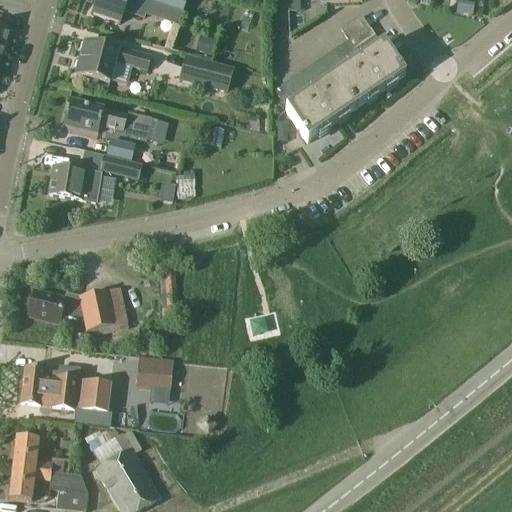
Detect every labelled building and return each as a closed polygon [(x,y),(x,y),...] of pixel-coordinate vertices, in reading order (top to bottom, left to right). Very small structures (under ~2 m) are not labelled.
[(97,0),(92,18),(118,27),(123,14),(143,21),(148,7),(181,18),(187,1),(183,0),(97,0)] [(420,0),(419,8),(429,10),(430,0),(420,0)] [(0,56),(2,57),(9,32),(0,29),(0,22),(1,20),(0,19),(0,56)] [(340,33),(347,44),(368,29),(361,19),(340,33)] [(347,44),(353,53),(374,38),(368,29),(347,44)] [(353,53),(357,58),(360,62),(381,48),(374,38),(353,53)] [(203,40),(199,56),(211,59),(215,44),(203,40)] [(75,76),(110,86),(116,66),(145,74),(150,59),(118,50),(117,52),(84,43),(75,76)] [(337,50),(347,64),(357,58),(353,53),(347,44),(337,50)] [(307,146),(404,80),(382,47),(381,48),(360,62),(284,114),(307,146)] [(328,57),(337,71),(347,64),(337,50),(328,57)] [(328,57),(318,63),(328,78),(337,71),(328,57)] [(229,98),(236,75),(186,61),(180,84),(229,98)] [(308,70),(319,84),(328,78),(318,63),(308,70)] [(299,76),(309,91),(319,84),(308,70),(299,76)] [(299,76),(289,82),(300,97),(309,91),(299,76)] [(300,97),(289,82),(280,89),(290,104),(300,97)] [(97,136),(99,128),(121,134),(125,119),(102,113),(103,111),(68,102),(62,127),(97,136)] [(157,145),(162,125),(151,123),(135,119),(131,136),(130,140),(145,143),(146,143),(157,145)] [(130,165),(130,164),(135,148),(109,142),(105,158),(105,159),(130,165)] [(104,158),(100,174),(137,184),(141,168),(104,158)] [(95,208),(100,178),(52,171),(48,197),(84,203),(83,206),(95,208)] [(179,201),(196,200),(196,179),(178,180),(179,201)] [(175,272),(159,273),(161,320),(177,320),(175,272)] [(61,319),(82,325),(85,335),(127,326),(120,292),(77,301),(77,300),(65,297),(64,302),(33,294),(26,320),(58,328),(61,319)] [(84,339),(75,337),(73,351),(82,352),(84,339)] [(148,360),(158,361),(159,353),(149,353),(148,360)] [(138,360),(135,391),(169,394),(172,363),(158,361),(148,360),(138,360)] [(111,417),(107,417),(110,387),(77,383),(54,380),(55,375),(44,374),(44,373),(24,371),(20,406),(40,409),(40,405),(51,406),(50,410),(75,412),(72,427),(109,432),(111,417)] [(49,476),(80,480),(80,479),(62,477),(63,463),(51,462),(50,467),(35,465),(38,442),(16,440),(12,470),(49,476)] [(98,473),(119,511),(148,511),(166,502),(137,451),(98,473)] [(85,511),(87,498),(80,480),(49,476),(12,470),(9,501),(30,504),(33,483),(48,484),(47,494),(63,495),(60,511),(85,511)]
